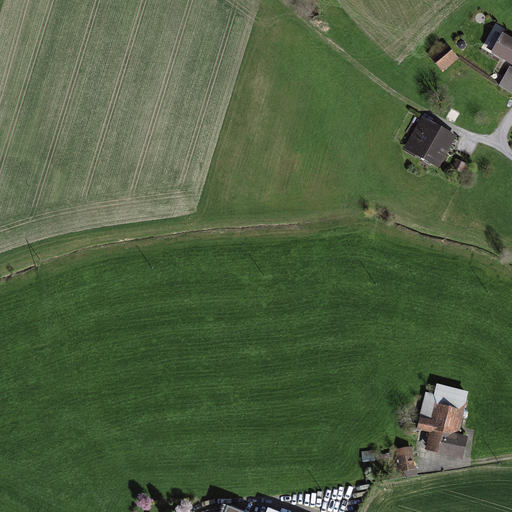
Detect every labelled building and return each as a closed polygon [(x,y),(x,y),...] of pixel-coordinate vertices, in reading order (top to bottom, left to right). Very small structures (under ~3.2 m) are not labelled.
[(511,41),(501,35),(490,55),(511,68),(511,41)] [(447,43),(429,57),(439,69),(456,55),(447,43)] [(418,112),(399,145),(433,165),(453,132),(418,112)] [(467,436),(454,433),(464,388),(422,379),(411,426),(425,429),(421,448),(462,457),(467,436)] [(413,451),(396,454),(400,473),(417,470),(413,451)]
